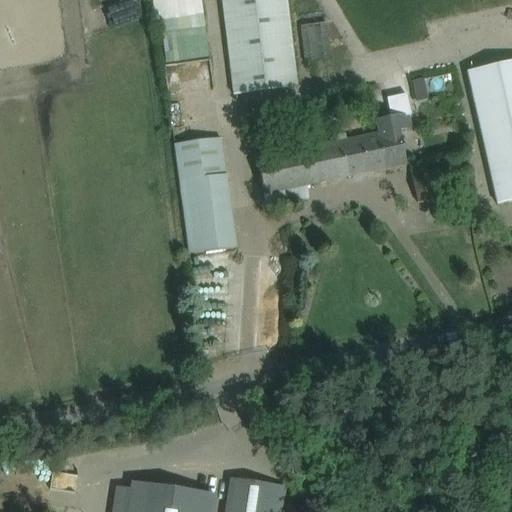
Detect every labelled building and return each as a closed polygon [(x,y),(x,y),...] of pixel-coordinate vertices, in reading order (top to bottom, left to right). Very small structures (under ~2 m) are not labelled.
[(168,0),(170,26),(218,24),(216,0),(168,0)] [(221,0),(233,97),(298,89),(287,0),(221,0)] [(330,60),(326,24),(300,28),(304,63),(330,60)] [(220,67),(220,36),(203,36),(203,26),(196,26),(196,38),(179,38),(179,67),(220,67)] [(511,202),(511,62),(466,72),(496,206),(511,202)] [(398,133),(412,130),(409,118),(376,125),(378,135),(381,152),(368,154),(371,168),(373,167),(373,173),(405,166),(401,146),(398,133)] [(376,125),(375,125),(378,136),(345,143),(344,137),(332,139),(334,145),(298,152),(296,141),(253,150),(265,209),(308,200),(306,187),(373,173),(373,167),(371,168),(368,154),(381,152),(378,135),(376,125)] [(189,254),(235,248),(220,139),(174,146),(189,254)] [(466,193),(461,174),(458,160),(412,171),(413,185),(417,204),(466,193)] [(151,447),(121,448),(122,470),(151,469),(151,447)] [(116,488),(112,511),(282,511),(286,488),(229,480),(224,511),(213,511),(216,496),(131,483),(130,490),(116,488)] [(384,511),(384,497),(357,497),(356,511),(384,511)]
